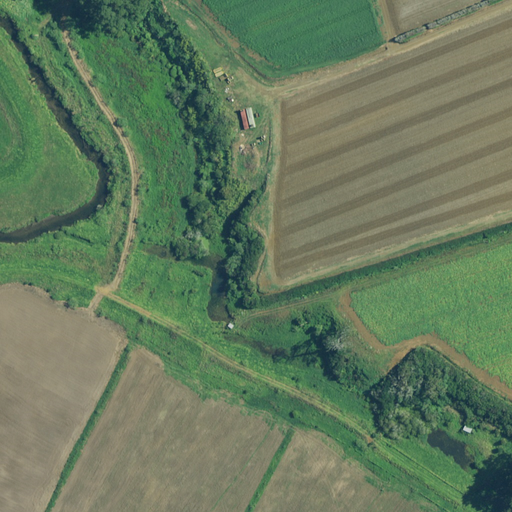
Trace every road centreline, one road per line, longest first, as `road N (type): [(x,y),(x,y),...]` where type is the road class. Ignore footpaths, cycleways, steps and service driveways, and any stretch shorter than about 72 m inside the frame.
road 1 (track): [(73,0),(67,41),(135,168),(116,295),(333,411),(370,434),(371,444)]
road 2 (track): [(214,39),(264,88),(286,86),(511,1)]
road 3 (track): [(268,290),(511,214)]
